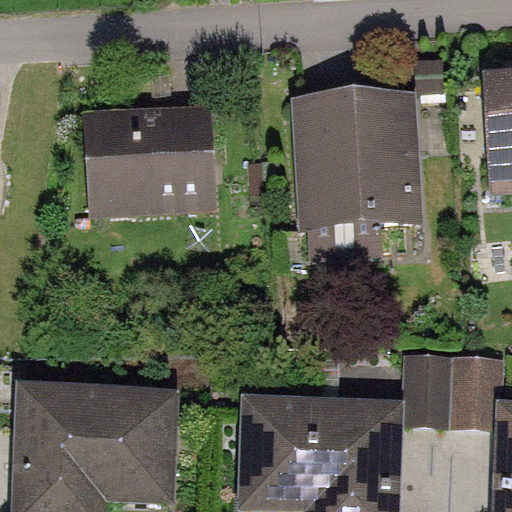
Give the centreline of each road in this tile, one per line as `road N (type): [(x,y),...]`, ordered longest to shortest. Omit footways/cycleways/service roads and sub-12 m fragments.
road 1 (residential): [(0,40),(381,16)]
road 2 (residential): [(381,16),(511,9)]
